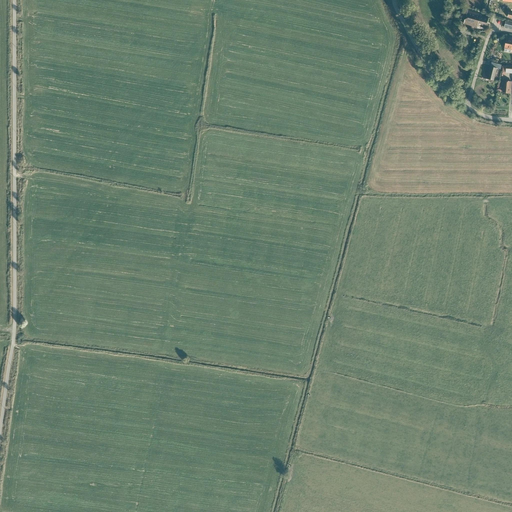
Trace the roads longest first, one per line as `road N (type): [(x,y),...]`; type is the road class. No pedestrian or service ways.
road 1 (unclassified): [(14,0),(15,315),(0,436)]
road 2 (residential): [(394,0),(431,74),(466,106)]
